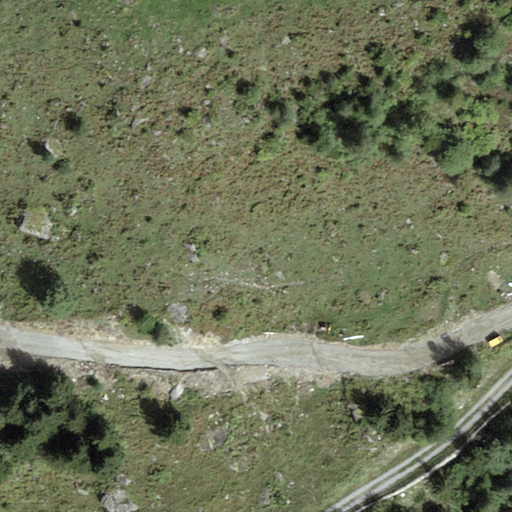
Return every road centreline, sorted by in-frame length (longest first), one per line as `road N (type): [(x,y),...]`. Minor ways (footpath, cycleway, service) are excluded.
road 1 (track): [(511,315),(405,367),(277,346),(176,363),(50,352),(0,357)]
road 2 (track): [(511,378),(430,455),(343,511)]
